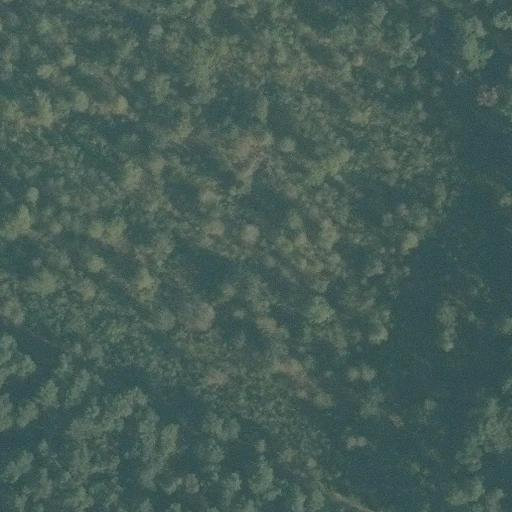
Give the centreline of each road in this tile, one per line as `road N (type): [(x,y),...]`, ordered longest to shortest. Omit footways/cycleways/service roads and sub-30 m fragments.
road 1 (track): [(344,511),(0,328)]
road 2 (track): [(436,511),(511,255)]
